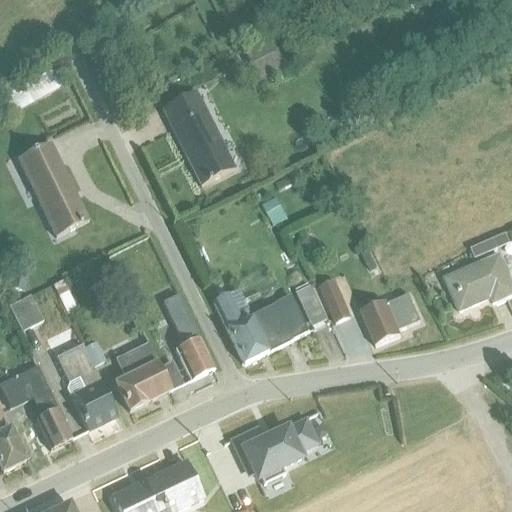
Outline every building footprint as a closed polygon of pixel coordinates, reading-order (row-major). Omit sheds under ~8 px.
[(245,49),(261,74),(298,50),(282,25),(245,49)] [(45,73),(10,99),(22,115),(57,90),(45,73)] [(200,93),(168,108),(205,184),(237,169),(200,93)] [(59,234),(84,221),(43,148),(19,162),(59,234)] [(266,214),(274,229),(288,221),(279,206),(266,214)] [(472,252),(478,266),(505,254),(504,253),(511,249),(511,248),(507,237),(472,252)] [(455,275),(460,310),(511,302),(511,285),(509,267),(455,275)] [(419,279),(393,292),(401,309),(427,296),(419,279)] [(334,328),(357,318),(339,281),(317,291),(334,328)] [(21,336),(76,313),(65,287),(10,310),(21,336)] [(223,315),(248,361),(315,324),(297,291),(255,314),(248,302),(223,315)] [(404,331),(382,294),(357,309),(380,346),(404,331)] [(165,312),(177,336),(200,324),(189,301),(165,312)] [(34,337),(26,342),(36,359),(44,355),(34,337)] [(56,361),(65,379),(94,365),(85,347),(56,361)] [(125,388),(138,416),(171,399),(147,350),(125,361),(136,383),(125,388)] [(180,361),(194,388),(215,378),(201,350),(180,361)] [(34,402),(59,454),(82,443),(48,373),(11,391),(19,409),(34,402)] [(88,406),(101,434),(124,423),(110,395),(88,406)] [(294,417),(260,433),(268,449),(282,442),(293,465),(313,456),(294,417)] [(0,441),(0,467),(6,480),(35,466),(18,433),(0,441)] [(188,474),(120,506),(122,511),(183,511),(202,503),(188,474)]
